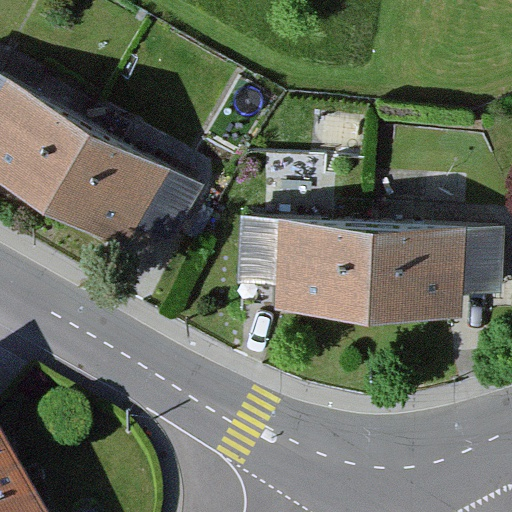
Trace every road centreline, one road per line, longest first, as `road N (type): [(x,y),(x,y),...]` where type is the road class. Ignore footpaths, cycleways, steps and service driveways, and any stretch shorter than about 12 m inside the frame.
road 1 (tertiary): [(0,289),(249,424),(392,483)]
road 2 (tertiary): [(511,427),(392,483)]
